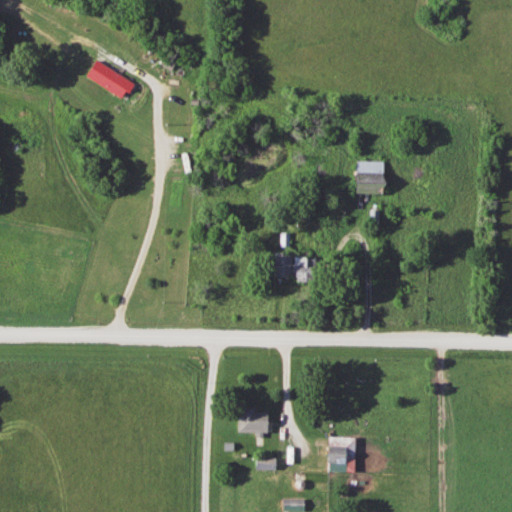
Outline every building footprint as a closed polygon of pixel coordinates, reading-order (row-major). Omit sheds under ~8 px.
[(131,83),(90,60),(81,76),(122,99),(131,83)] [(380,161),(350,161),(349,193),(379,194),(380,161)] [(288,252),(272,252),(272,276),(288,276),(288,252)] [(292,277),(300,277),(300,256),(292,256),(292,277)] [(234,433),(266,433),(266,410),(234,410),(234,433)] [(351,472),(351,436),(322,436),(322,472),(351,472)] [(272,458),(251,458),(251,469),(272,469),(272,458)] [(280,511),(300,511),(300,500),(280,500),(280,511)]
